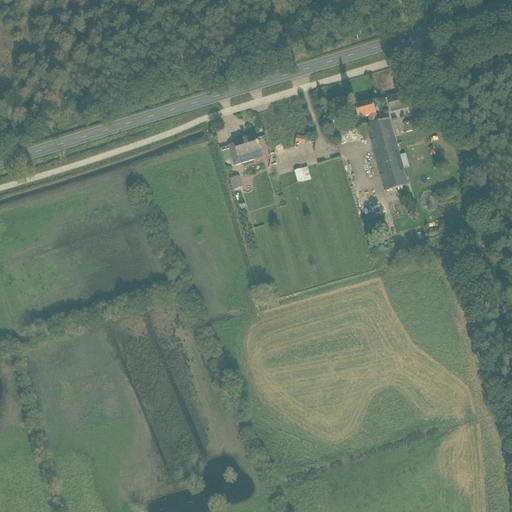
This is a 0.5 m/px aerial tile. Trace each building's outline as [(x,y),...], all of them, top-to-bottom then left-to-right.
[(411,107),(407,93),(388,98),(392,113),(411,107)] [(358,119),(367,116),(368,116),(370,124),(365,125),(370,143),(375,142),(377,149),(372,150),(380,178),(387,175),(388,181),(382,183),(384,192),(407,186),(390,119),(378,123),(372,102),(355,107),(358,119)] [(411,122),(404,124),(406,133),(413,132),(411,122)] [(260,152),(258,146),(264,144),(261,135),(256,137),(255,137),(241,141),(241,140),(234,142),(237,152),(239,158),(260,152)] [(218,140),(220,147),(231,143),(229,137),(218,140)] [(296,184),(310,180),(307,167),(293,171),(296,184)] [(231,190),(242,188),(239,176),(229,178),(231,190)]
